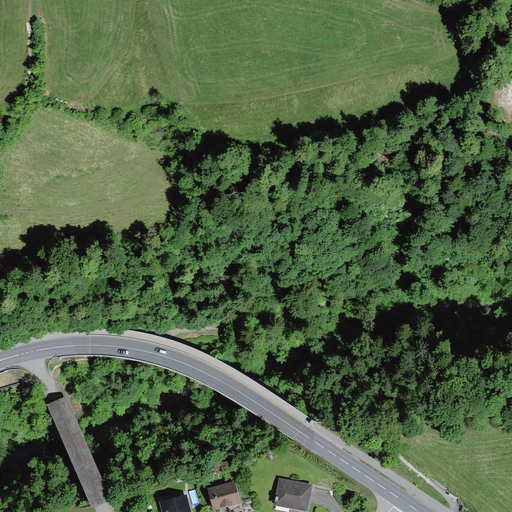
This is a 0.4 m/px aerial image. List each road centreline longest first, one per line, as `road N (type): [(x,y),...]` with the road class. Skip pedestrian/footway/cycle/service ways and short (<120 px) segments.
road 1 (primary): [(399,498),(191,366),(120,347),(31,351)]
road 2 (residential): [(31,351),(104,511)]
